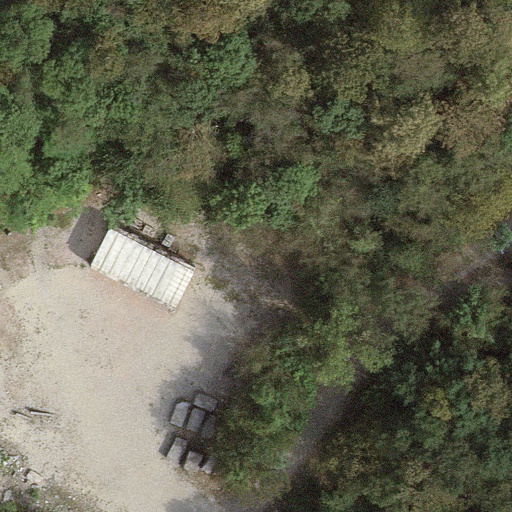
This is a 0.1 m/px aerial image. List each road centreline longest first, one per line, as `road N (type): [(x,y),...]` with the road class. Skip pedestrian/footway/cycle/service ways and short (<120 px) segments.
road 1 (track): [(511,233),(427,288),(375,336),(245,511)]
road 2 (track): [(174,511),(63,410)]
